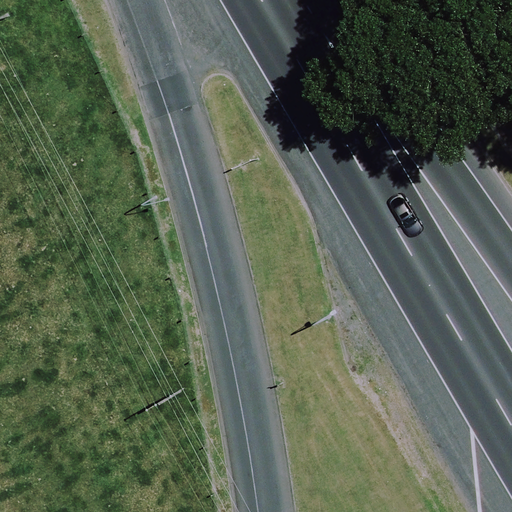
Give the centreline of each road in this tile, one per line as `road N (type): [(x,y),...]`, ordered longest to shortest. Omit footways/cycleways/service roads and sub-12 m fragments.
road 1 (secondary): [(247,511),(239,413),(166,0)]
road 2 (secondary): [(511,383),(295,0)]
road 3 (secondary): [(309,0),(511,284)]
